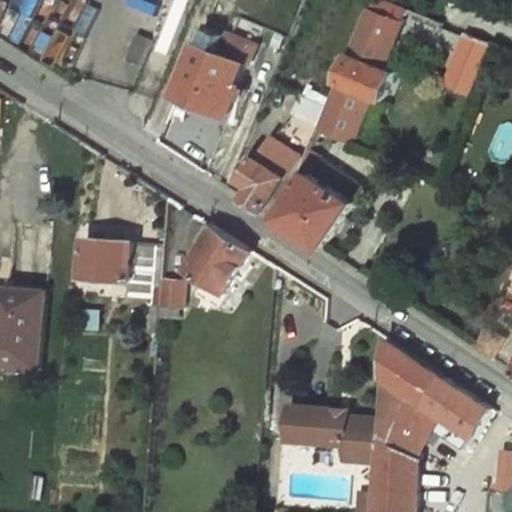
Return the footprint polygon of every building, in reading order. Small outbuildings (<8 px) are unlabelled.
[(405,22),(411,8),(389,0),(373,0),(370,8),(405,22)] [(395,46),(405,22),(370,8),(351,54),(385,68),(387,63),(395,46)] [(437,35),(426,30),(416,54),(427,59),(437,35)] [(497,43),(468,32),(458,56),(487,68),(497,43)] [(154,41),(140,35),(130,60),(144,65),(154,41)] [(226,54),(203,44),(180,95),(238,120),(251,90),(240,85),(257,46),(234,36),(226,54)] [(351,54),(339,83),(373,96),(385,101),(389,90),(395,73),(385,68),(351,54)] [(447,83),(476,95),(487,68),(458,56),(447,83)] [(395,73),(397,68),(387,63),(385,68),(395,73)] [(321,127),(354,141),(373,96),(339,83),(332,99),(329,107),(321,125),(321,127)] [(329,107),(332,99),(310,89),(307,97),(329,107)] [(385,101),(391,104),(396,93),(389,90),(385,101)] [(307,97),(305,96),(297,115),(321,125),(329,107),(307,97)] [(321,127),(321,125),(297,115),(279,136),(309,156),(316,139),(321,127)] [(309,156),(279,136),(264,157),(261,155),(246,177),(248,179),(246,183),(253,188),(248,197),(283,220),(291,207),(289,205),(296,186),(289,181),(293,176),(294,177),(309,156)] [(327,156),(333,146),(316,139),(309,156),(296,186),(289,205),(291,207),(283,220),(328,249),(340,231),(361,203),(362,201),(360,199),(369,186),(327,156)] [(370,210),(361,203),(340,231),(350,238),(370,210)] [(192,268),(229,291),(255,248),(212,221),(205,234),(210,237),(192,268)] [(137,240),(90,237),(87,276),(133,280),(131,300),(151,302),(162,303),(163,303),(165,278),(167,246),(137,243),(137,240)] [(185,305),(186,281),(165,278),(163,303),(185,305)] [(48,292),(0,287),(0,360),(41,364),(48,292)] [(151,302),(150,325),(159,326),(162,303),(151,302)] [(508,336),(491,325),(481,340),(478,347),(494,358),(508,336)] [(387,377),(448,416),(479,436),(497,408),(390,340),(387,377)] [(381,434),(425,457),(448,416),(387,377),(381,434)] [(381,434),(376,511),(421,511),(425,457),(381,434)] [(489,511),(493,489),(472,486),(467,511),(489,511)]
